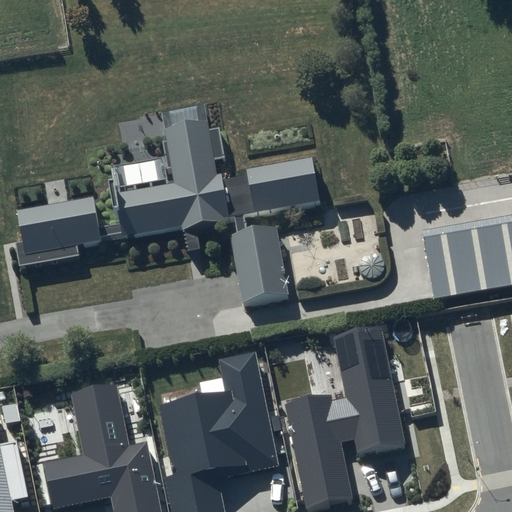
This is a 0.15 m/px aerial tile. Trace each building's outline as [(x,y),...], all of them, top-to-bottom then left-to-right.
[(121,231),(124,247),(183,237),(184,240),(227,232),(226,229),(237,227),(239,242),(231,244),(244,313),(290,304),(277,235),(249,240),(247,225),(321,211),(313,166),(247,178),(249,185),(225,189),(223,182),(219,182),(217,170),(225,169),(220,138),(212,140),(207,114),(162,122),(167,149),(164,150),(166,166),(124,173),(128,193),(111,196),(118,232),(121,231)] [(96,207),(20,220),(24,256),(18,256),(21,275),(81,266),(79,255),(103,251),(96,207)] [(511,219),(421,235),(432,302),(511,288),(511,219)] [(374,260),(371,260),(370,260),(368,261),(367,261),(366,261),(365,262),(365,263),(364,264),(363,264),(362,265),(362,266),(361,267),(361,268),(361,269),(360,271),(360,272),(360,273),(360,274),(360,275),(361,276),(361,277),(361,278),(362,279),(363,280),(363,281),(364,282),(365,283),(366,283),(367,284),(368,284),(369,285),(370,285),(371,285),(372,285),(373,285),(374,285),(375,285),(377,285),(378,285),(379,284),(380,284),(381,283),(381,282),(382,281),(383,281),(384,280),(384,279),(385,278),(385,277),(386,276),(386,275),(386,273),(386,272),(386,271),(386,270),(385,269),(385,268),(385,267),(384,266),(383,265),(383,264),(382,263),(381,263),(380,262),(379,261),(378,261),(377,260),(376,260),(375,260),(374,260)] [(381,329),(334,338),(345,392),(284,407),(307,511),(352,500),(345,459),(407,447),(381,329)] [(255,351),(217,359),(225,391),(160,406),(175,476),(165,479),(172,511),(226,511),(219,481),(279,466),(255,351)] [(117,387),(71,396),(84,454),(43,463),(53,510),(110,497),(113,511),(161,511),(145,441),(129,444),(117,387)] [(0,511),(14,511),(12,501),(30,497),(15,440),(0,442),(0,511)]
